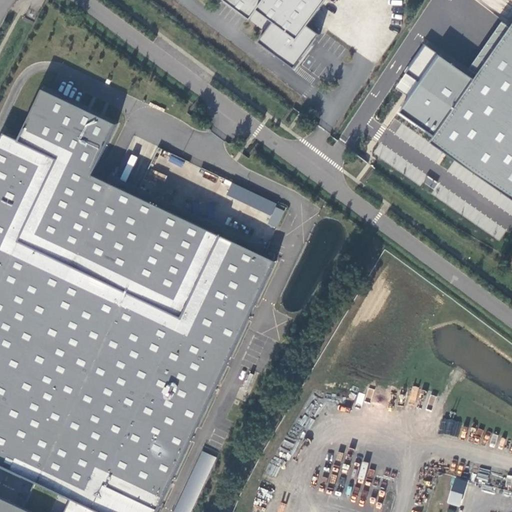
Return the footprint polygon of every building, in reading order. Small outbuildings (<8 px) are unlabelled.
[(226,0),(268,32),(262,40),(296,66),(321,33),(311,26),(331,0),(226,0)] [(430,141),(511,200),(511,23),(473,80),(433,137),(430,141)] [(473,80),(425,46),(405,74),(420,84),(399,114),(433,137),(473,80)] [(93,177),(116,126),(43,92),(19,142),(3,135),(0,141),(0,511),(158,511),(159,511),(276,263),(93,177)] [(170,155),(168,160),(179,166),(182,161),(170,155)] [(433,188),(437,183),(427,177),(424,183),(433,188)] [(199,450),(175,511),(192,511),(214,456),(199,450)] [(453,477),(448,504),(461,506),(466,480),(453,477)]
